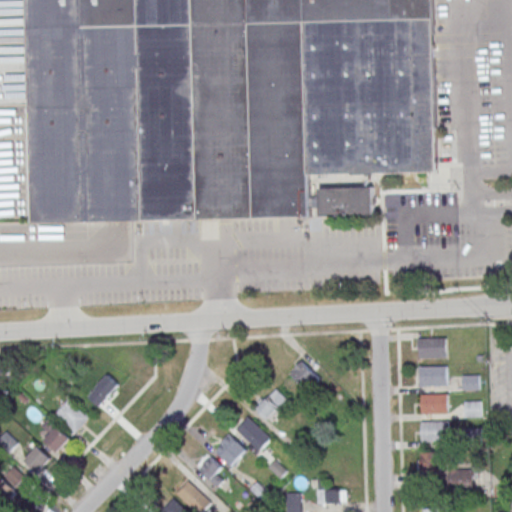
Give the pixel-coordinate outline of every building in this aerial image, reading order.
[(27,0),(433,0),(438,172),(309,175),(310,216),(33,223),(27,0)] [(374,216),(374,188),(321,188),(321,216),(374,216)] [(446,337),(447,357),(420,358),(419,338),(446,337)] [(307,391),(320,378),(302,360),(289,373),(307,391)] [(447,365),(448,385),(421,386),(420,366),(447,365)] [(87,396),(99,407),(120,385),(108,374),(87,396)] [(464,389),(479,389),(479,375),(463,376),(464,389)] [(256,408),(272,423),(292,404),(276,388),(256,408)] [(448,394),(449,414),(422,414),(421,394),(448,394)] [(70,401),(91,421),(78,435),(57,415),(70,401)] [(465,401),(465,417),(481,417),(481,401),(465,401)] [(271,438),(260,450),(236,428),(248,416),(271,438)] [(449,421),(449,441),(422,441),(422,421),(449,421)] [(58,429),(72,442),(59,456),(45,444),(58,429)] [(215,449),(232,466),(248,450),(231,433),(215,449)] [(39,450),(53,462),(40,477),(26,464),(39,450)] [(420,452),(420,470),(449,470),(449,490),(473,490),(473,469),(449,468),(449,452),(420,452)] [(217,487),(224,480),(219,475),(224,469),(210,456),(198,469),(217,487)] [(5,477),(16,486),(25,475),(14,466),(5,477)] [(317,503),(347,503),(347,488),(327,488),(327,480),(317,480),(317,503)] [(190,483),(212,503),(204,511),(195,511),(178,496),(190,483)] [(287,511),(301,511),(301,492),(287,492),(287,511)] [(162,511),(174,500),(187,511),(162,511)]
